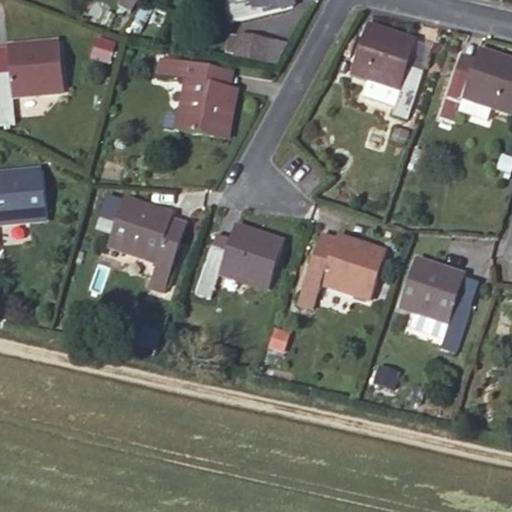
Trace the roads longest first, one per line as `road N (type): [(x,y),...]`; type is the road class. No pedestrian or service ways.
road 1 (track): [(511,456),(321,405),(0,340)]
road 2 (residential): [(343,0),(249,173),(255,194)]
